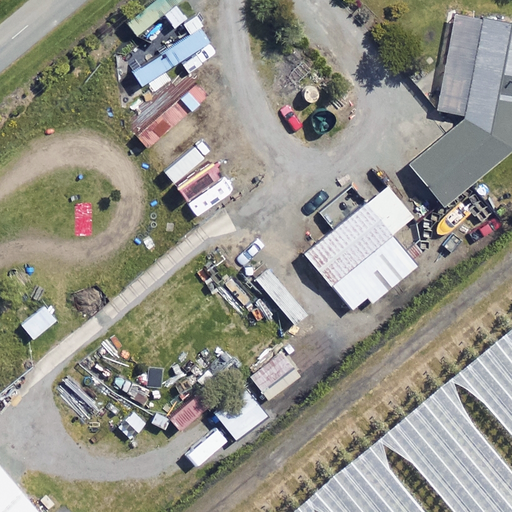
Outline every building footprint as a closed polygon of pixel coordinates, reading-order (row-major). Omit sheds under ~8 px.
[(132,29),(157,9),(169,23),(184,12),(174,0),(142,0),(122,16),(132,29)] [(511,122),(511,20),(451,8),(431,105),(461,111),(406,160),(439,201),(507,144),(511,122)] [(191,12),(178,21),(184,31),(130,67),(139,81),(207,35),(191,12)] [(338,116),(324,98),(284,128),(298,146),(338,116)] [(408,211),(383,180),(301,248),(352,310),(413,260),(400,245),(412,235),(399,219),(408,211)] [(503,215),(490,198),(458,222),(472,240),(503,215)] [(53,315),(42,301),(18,320),(30,334),(53,315)] [(263,408),(239,380),(202,412),(225,440),(263,408)] [(41,511),(0,462),(0,511),(41,511)]
